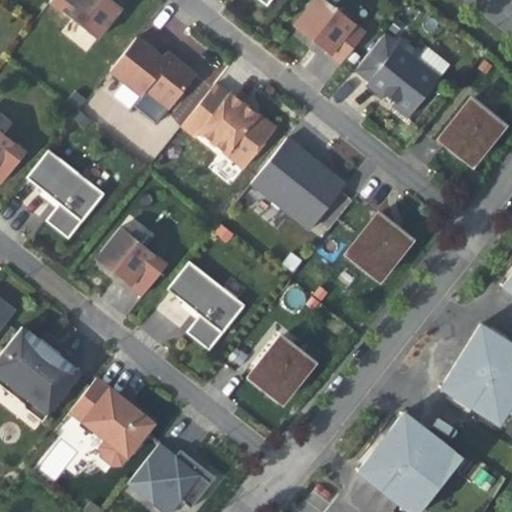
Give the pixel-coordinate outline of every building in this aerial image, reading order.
[(50,0),(48,4),(94,41),(115,15),(96,0),(50,0)] [(333,0),(315,0),(298,22),(318,38),(314,43),(322,50),(340,63),(369,27),(333,0)] [(294,27),(314,43),(318,38),(298,22),(294,27)] [(397,45),(383,34),(355,69),(369,80),(366,84),(387,100),(407,117),(438,78),(416,60),(421,54),(402,38),(397,45)] [(159,60),(134,40),(107,73),(139,98),(143,92),(167,111),(193,78),(176,64),(164,54),(159,60)] [(226,95),(213,85),(180,127),(194,138),(199,132),(243,167),(274,128),(254,112),(229,92),(226,95)] [(502,127),(468,100),(442,133),(475,160),(502,127)] [(0,112),(0,129),(3,132),(12,123),(0,112)] [(79,112),(74,119),(84,127),(89,121),(79,112)] [(0,181),(1,183),(25,152),(0,132),(0,181)] [(471,166),(475,160),(442,133),(437,139),(455,153),(471,166)] [(286,139),(250,183),(308,230),(344,185),(330,174),(329,176),(312,162),(313,160),(286,139)] [(45,220),(66,237),(101,193),(47,150),(25,177),(42,190),(58,203),(56,206),(45,220)] [(323,168),(313,160),(312,162),(329,176),(330,174),(323,168)] [(49,201),(56,206),(58,203),(42,190),(39,194),(49,201)] [(394,230),(375,216),(349,249),(382,275),(409,242),(394,230)] [(219,225),(214,232),(224,240),(230,234),(219,225)] [(153,305),(166,289),(178,274),(131,237),(110,263),(130,279),(127,284),(137,291),(153,305)] [(378,281),(382,275),(349,249),(345,255),(378,281)] [(178,274),(166,289),(183,302),(199,315),(196,318),(185,332),(207,350),(243,305),(188,261),(178,274)] [(511,272),(500,287),(511,295),(511,272)] [(0,329),(11,315),(11,308),(0,299),(0,329)] [(188,311),(196,318),(199,315),(183,302),(181,305),(188,311)] [(511,402),(511,344),(479,324),(460,354),(439,388),(498,425),(511,402)] [(52,351),(21,327),(0,353),(0,382),(5,382),(47,415),(80,373),(52,351)] [(278,338),(251,372),(285,398),(311,364),(278,338)] [(280,404),(285,398),(251,372),(247,378),(263,390),(280,404)] [(125,402),(95,378),(68,412),(104,441),(98,448),(99,457),(111,466),(120,465),(152,424),(125,402)] [(47,415),(5,382),(0,382),(0,386),(42,420),(47,415)] [(453,451),(403,412),(379,442),(356,472),(406,511),(417,497),(425,503),(449,472),(441,466),(453,451)] [(174,456),(158,443),(126,484),(161,511),(169,511),(179,500),(189,508),(209,482),(206,472),(188,457),(183,463),(174,456)] [(460,457),(453,451),(441,466),(449,472),(460,457)] [(479,468),(471,481),(486,490),(494,477),(479,468)] [(417,511),(425,503),(417,497),(406,511),(417,511)]
